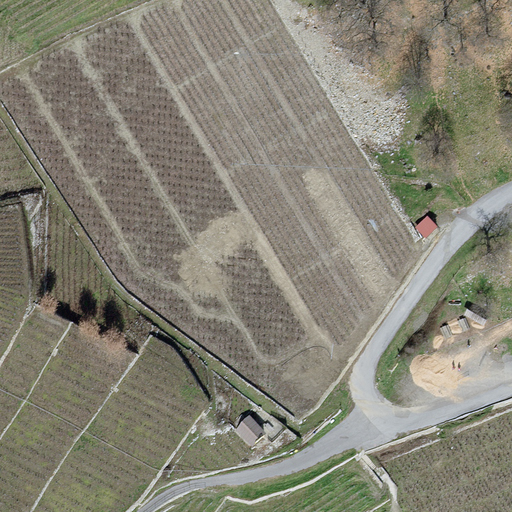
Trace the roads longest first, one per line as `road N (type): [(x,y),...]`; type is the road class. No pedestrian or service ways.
road 1 (unclassified): [(375,408),(363,379),(379,339),(460,230),(511,192)]
road 2 (unclassified): [(143,511),(178,489),(309,458),(375,408)]
road 3 (unclassified): [(511,386),(414,417),(375,408)]
